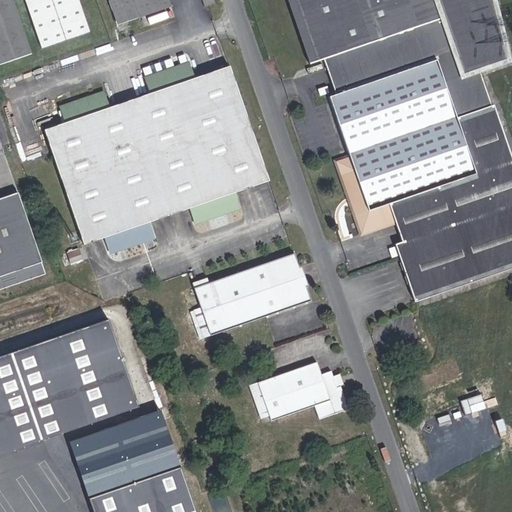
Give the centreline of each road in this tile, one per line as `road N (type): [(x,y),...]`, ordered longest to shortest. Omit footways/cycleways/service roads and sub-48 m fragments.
road 1 (unclassified): [(411,511),(237,0)]
road 2 (unknown): [(243,19),(39,80)]
road 3 (unknown): [(83,511),(58,449),(0,465)]
